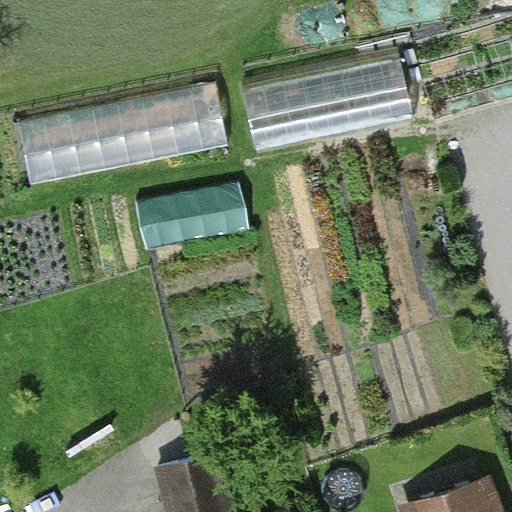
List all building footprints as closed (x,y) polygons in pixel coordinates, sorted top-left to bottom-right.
[(252,63),(258,132),(418,119),(413,51),(252,63)] [(224,73),(27,113),(40,177),(237,137),(224,73)] [(155,243),(257,219),(245,171),(143,196),(155,243)] [(219,454),(165,468),(173,497),(226,483),(219,454)] [(233,511),(226,483),(173,497),(177,511),(233,511)] [(501,511),(493,485),(422,506),(423,511),(501,511)]
